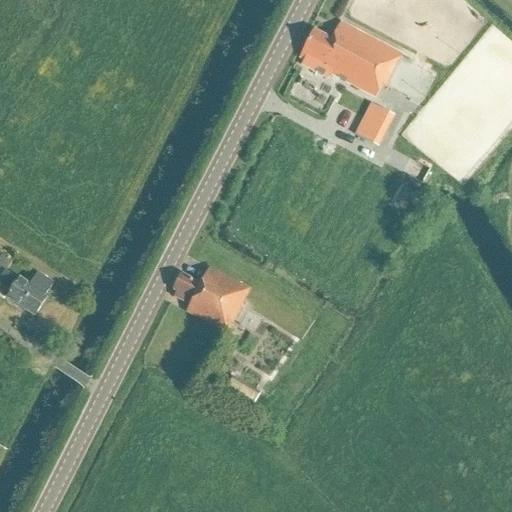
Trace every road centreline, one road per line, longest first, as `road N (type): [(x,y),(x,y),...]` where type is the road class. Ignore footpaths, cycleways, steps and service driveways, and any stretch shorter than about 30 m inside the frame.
road 1 (tertiary): [(46,511),(306,0)]
road 2 (unknown): [(261,88),(401,160)]
